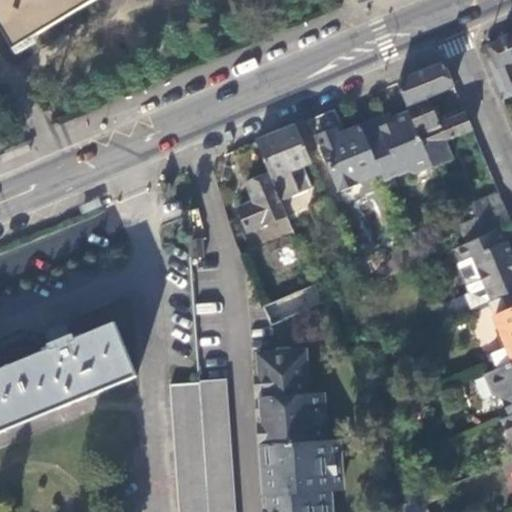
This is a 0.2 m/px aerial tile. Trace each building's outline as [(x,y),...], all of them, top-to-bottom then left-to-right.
[(3,0),(0,2),(0,23),(15,49),(97,0),(3,0)] [(316,132),(333,191),(381,177),(382,181),(453,161),(446,138),(471,131),(465,112),(437,120),(431,98),(454,92),(445,63),(398,76),(408,109),(338,129),(338,126),(316,132)] [(253,245),(293,232),(281,198),(316,187),(294,124),(255,137),(267,173),(241,181),(249,203),(240,206),(253,245)] [(310,189),(287,199),(295,215),(317,205),(310,189)] [(504,243),(499,232),(467,245),(452,251),(458,264),(472,258),(485,289),(490,303),(507,296),(511,294),(511,251),(508,242),(504,243)] [(204,240),(192,241),(193,258),(205,258),(204,240)] [(264,306),(271,323),(321,303),(314,286),(264,306)] [(490,303),(485,289),(466,296),(472,311),(489,304),(490,303)] [(436,309),(442,323),(472,311),(466,296),(436,309)] [(511,306),(507,296),(490,303),(489,304),(506,347),(485,356),(491,372),(511,363),(511,306)] [(0,433),(84,399),(139,377),(117,323),(78,339),(76,334),(52,344),(54,349),(0,371),(0,433)] [(352,344),(345,347),(351,360),(358,357),(352,344)] [(260,352),(261,374),(261,390),(263,401),(263,415),(264,421),(265,444),(267,477),(268,490),(269,507),(269,511),(329,511),(329,489),(338,489),(335,438),(326,438),(324,392),(309,393),(307,350),(260,352)] [(358,357),(351,360),(362,388),(372,384),(368,372),(374,371),(367,354),(358,357)] [(511,363),(491,372),(485,374),(493,396),(502,397),(509,415),(511,414),(511,363)] [(201,384),(209,511),(236,511),(227,380),(201,381),(201,384)] [(171,385),(179,511),(209,511),(201,384),(171,385)] [(511,414),(509,415),(501,419),(511,445),(511,414)] [(259,444),(265,444),(264,421),(257,422),(259,444)] [(405,458),(393,462),(409,502),(423,497),(437,491),(433,480),(418,486),(405,458)] [(429,511),(423,497),(409,502),(404,504),(407,511),(429,511)]
